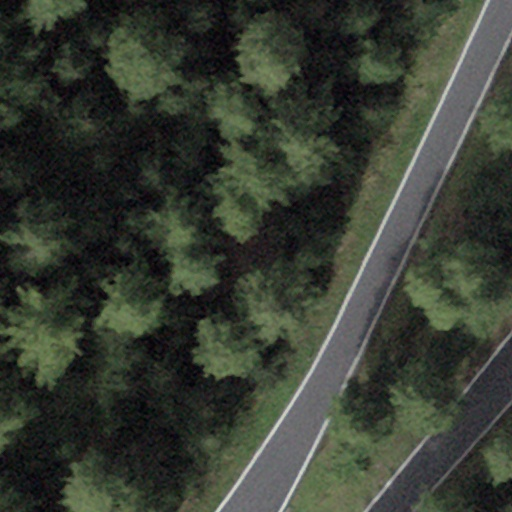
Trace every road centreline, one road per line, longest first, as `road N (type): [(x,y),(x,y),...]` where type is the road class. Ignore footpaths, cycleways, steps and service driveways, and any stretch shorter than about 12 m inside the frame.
road 1 (secondary): [(249,511),(379,275),(509,0)]
road 2 (secondary): [(511,370),(392,511)]
